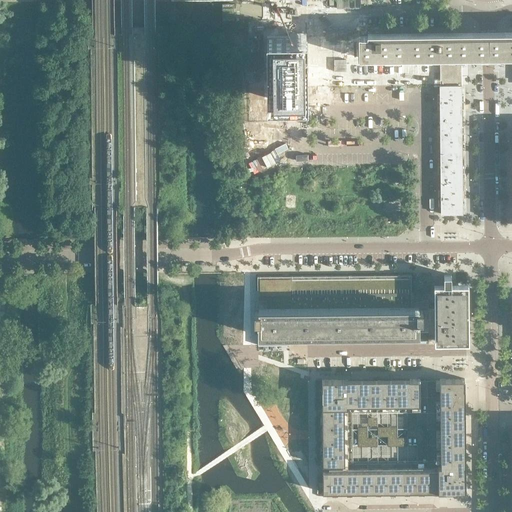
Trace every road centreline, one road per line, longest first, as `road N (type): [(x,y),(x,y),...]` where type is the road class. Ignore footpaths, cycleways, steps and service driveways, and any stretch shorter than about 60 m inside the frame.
road 1 (unclassified): [(0,256),(490,246)]
road 2 (residential): [(492,354),(269,354)]
road 3 (residential): [(288,0),(288,15),(488,16)]
road 4 (unclassified): [(490,246),(488,66)]
